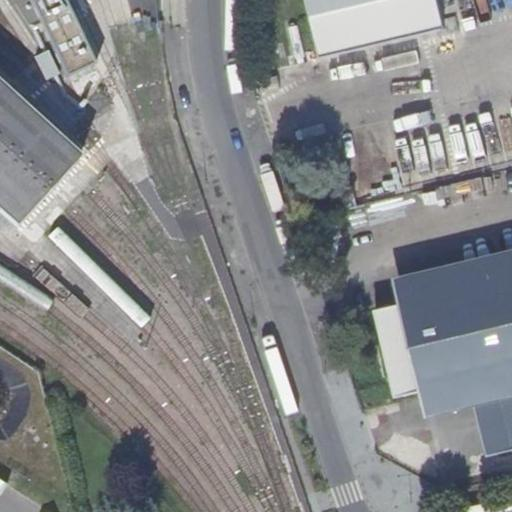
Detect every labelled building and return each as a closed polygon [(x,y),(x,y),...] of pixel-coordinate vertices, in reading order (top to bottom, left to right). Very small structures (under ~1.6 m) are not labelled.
[(94,62),(65,0),(30,0),(66,75),(94,62)] [(437,0),(307,0),(320,53),(317,53),(319,61),(322,60),(322,61),(445,31),(437,0)] [(76,94),(100,83),(95,73),(71,84),(76,94)] [(79,152),(0,80),(0,208),(14,221),(79,152)] [(401,305),(511,276),(511,251),(395,280),(401,305)] [(511,276),(401,305),(376,311),(397,398),(421,392),(511,371),(511,276)] [(511,395),(511,371),(421,392),(426,417),(470,406),(511,395)] [(481,455),(511,447),(511,395),(470,406),(481,455)]
